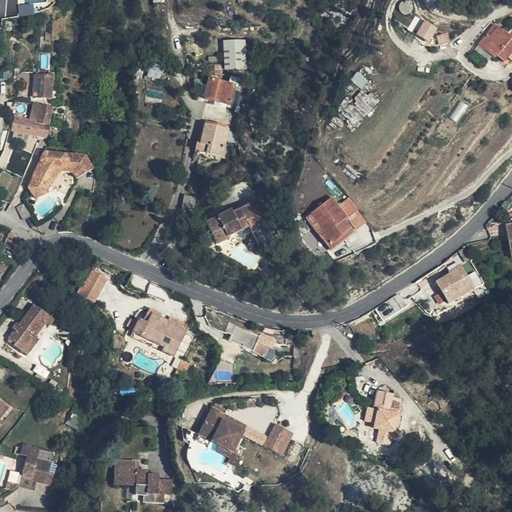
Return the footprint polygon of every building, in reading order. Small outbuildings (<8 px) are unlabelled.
[(19,0),(18,8),(33,9),(33,0),(19,0)] [(422,20),(417,36),(432,41),(437,25),(422,20)] [(490,37),(498,28),(495,26),(487,35),(490,37)] [(496,56),(510,38),(498,28),(490,37),(487,35),(469,57),(482,67),(492,56),(494,58),(496,56)] [(511,40),(510,38),(496,56),(504,62),(508,57),(511,60),(511,40)] [(247,63),(245,47),(245,44),(224,45),(225,64),(226,70),(247,69),(247,67),(247,63)] [(256,47),(249,47),(247,63),(247,67),(248,67),(248,65),(253,57),(255,54),(256,53),(256,47)] [(257,67),(256,53),(255,54),(253,57),(248,65),(248,67),(257,67)] [(51,77),(35,76),(34,98),(50,100),(51,77)] [(235,87),(209,80),(207,89),(233,95),(235,87)] [(207,89),(205,99),(215,101),(226,104),(231,105),(233,95),(207,89)] [(60,91),(52,92),(53,104),(61,103),(60,91)] [(358,114),(371,112),(370,104),(374,103),(374,95),(356,97),(358,114)] [(458,122),(468,105),(459,100),(449,117),(458,122)] [(51,108),(34,105),(31,122),(34,123),(47,126),(51,108)] [(34,123),(31,122),(16,118),(13,131),(31,135),(34,123)] [(47,126),(34,123),(31,135),(45,139),(47,126)] [(205,127),(201,145),(207,146),(212,147),(215,129),(205,127)] [(228,132),(215,129),(212,147),(207,146),(206,153),(222,157),(228,132)] [(66,155),(44,152),(28,189),(33,190),(37,198),(48,193),(46,190),(59,172),(71,174),(73,175),(74,174),(77,179),(92,170),(86,159),(84,158),(65,156),(66,155)] [(183,209),(193,212),(197,200),(186,197),(183,209)] [(345,216),(339,208),(333,200),(306,219),(331,251),(353,234),(341,218),(345,216)] [(348,200),(339,208),(345,216),(347,219),(356,212),(348,200)] [(25,219),(33,215),(26,204),(18,207),(25,219)] [(233,214),(231,211),(206,224),(217,245),(228,239),(227,238),(249,227),(240,210),(237,212),(233,214)] [(366,224),(356,212),(347,219),(357,231),(366,224)] [(17,244),(7,239),(4,246),(14,251),(17,244)] [(475,290),(468,279),(463,271),(461,267),(467,264),(463,257),(446,267),(451,275),(437,283),(442,293),(447,301),(449,305),(475,290)] [(463,271),(468,279),(474,277),(469,267),(463,271)] [(93,268),(80,292),(96,301),(110,278),(93,268)] [(219,282),(216,290),(226,294),(229,286),(219,282)] [(442,305),(447,301),(442,293),(436,296),(442,305)] [(35,338),(46,324),(51,318),(34,305),(18,325),(20,326),(16,331),(14,330),(8,338),(16,344),(14,347),(23,353),(35,338)] [(161,318),(174,324),(176,320),(163,314),(161,318)] [(164,348),(162,352),(174,357),(186,329),(174,324),(161,318),(153,315),(148,325),(139,320),(133,333),(164,348)] [(51,318),(46,324),(49,327),(55,320),(51,318)] [(74,326),(63,322),(60,329),(72,333),(74,326)] [(260,338),(236,327),(230,341),(265,357),(269,349),(272,350),(275,343),(261,336),(260,338)] [(131,337),(162,352),(164,348),(133,333),(131,337)] [(39,341),(35,338),(23,353),(27,356),(39,341)] [(380,430),(379,439),(391,441),(393,433),(396,433),(399,416),(390,414),(394,396),(378,393),(374,411),(369,409),(367,422),(376,424),(376,429),(380,430)] [(0,419),(10,408),(0,400),(0,419)] [(217,445),(232,452),(240,436),(246,427),(240,424),(234,424),(233,420),(215,410),(208,412),(197,435),(209,441),(217,445)] [(267,438),(262,447),(275,454),(287,432),(273,425),(267,438)] [(246,427),(240,436),(262,447),(267,438),(246,427)] [(379,442),(379,439),(380,430),(376,429),(371,429),(369,440),(379,442)] [(230,461),(237,465),(241,457),(232,452),(217,445),(213,451),(224,456),(223,458),(224,459),(226,459),(230,461)] [(35,482),(36,482),(49,485),(52,474),(48,473),(52,456),(21,449),(19,456),(27,457),(22,476),(36,480),(35,482)] [(235,468),(237,465),(230,461),(226,459),(224,459),(223,458),(222,461),(235,468)] [(137,463),(116,462),(115,486),(136,487),(136,496),(144,496),(144,502),(164,503),(164,495),(172,495),(172,481),(158,480),(158,476),(147,475),(147,471),(137,471),(137,463)] [(34,490),(36,482),(35,482),(36,480),(22,476),(19,486),(34,490)]
